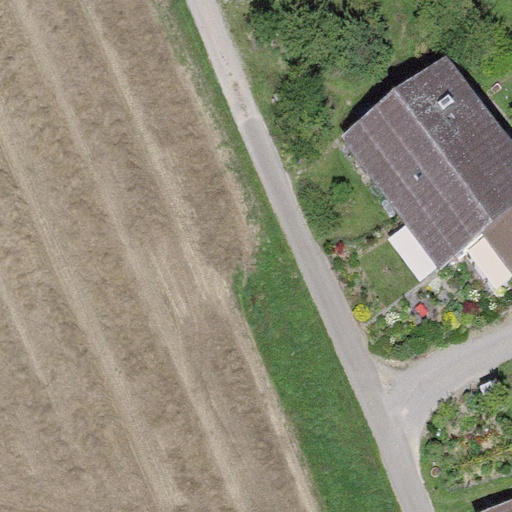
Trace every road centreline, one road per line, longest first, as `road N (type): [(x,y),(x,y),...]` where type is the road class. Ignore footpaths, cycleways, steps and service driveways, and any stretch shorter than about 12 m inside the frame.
road 1 (track): [(199,0),(421,511)]
road 2 (track): [(376,408),(511,342)]
